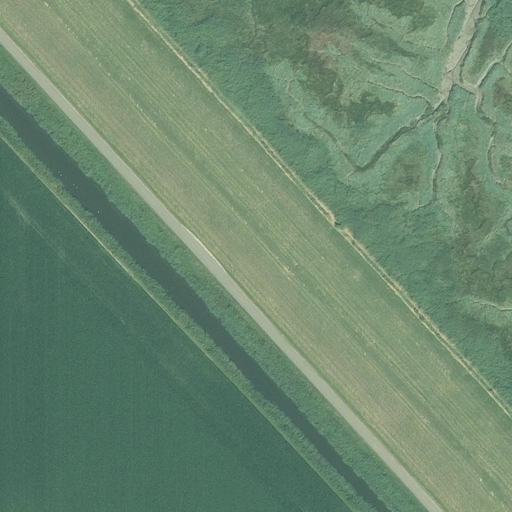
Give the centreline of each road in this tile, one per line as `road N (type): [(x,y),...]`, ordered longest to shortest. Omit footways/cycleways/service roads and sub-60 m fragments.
road 1 (track): [(511,492),(59,0)]
road 2 (unclassified): [(434,511),(0,36)]
